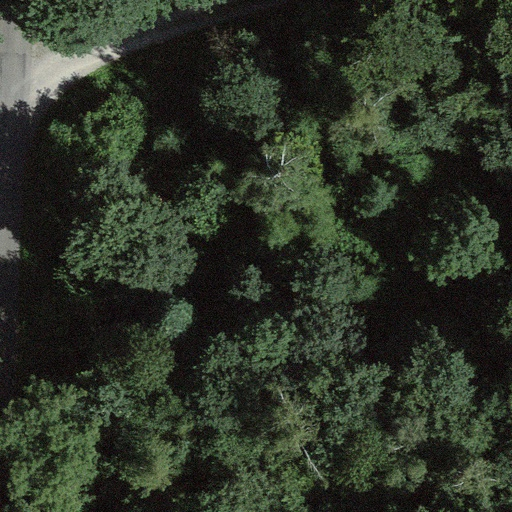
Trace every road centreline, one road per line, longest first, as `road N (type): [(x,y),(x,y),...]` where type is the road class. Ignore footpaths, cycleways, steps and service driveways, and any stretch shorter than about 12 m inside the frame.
road 1 (track): [(283,0),(6,91)]
road 2 (unclassified): [(0,12),(0,210)]
